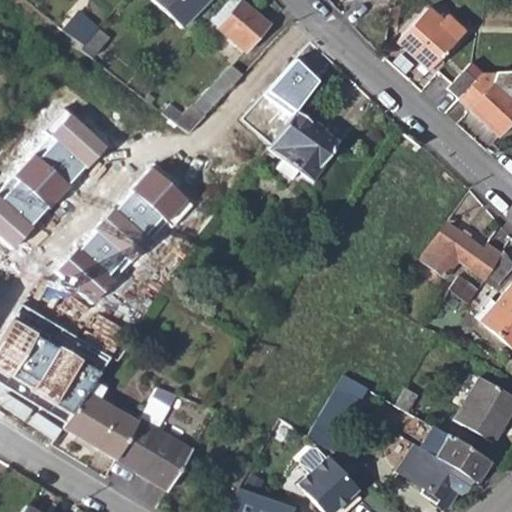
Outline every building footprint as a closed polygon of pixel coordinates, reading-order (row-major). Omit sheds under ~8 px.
[(211,0),(152,0),(151,1),(182,31),(211,0)] [(266,26),(236,0),(229,0),(209,24),(243,53),(266,26)] [(456,0),(458,9),(483,6),(480,0),(456,0)] [(394,42),(426,72),(461,34),(443,18),(438,22),(424,9),(394,42)] [(78,13),(62,30),(83,47),(97,31),(78,13)] [(114,35),(103,25),(97,31),(83,47),(95,55),(114,35)] [(446,90),(457,101),(479,77),(479,73),(471,64),(446,90)] [(184,114),(176,108),(168,117),(176,125),(187,135),(203,117),(240,76),(228,66),(184,114)] [(511,71),(479,73),(479,77),(457,101),(479,121),(489,129),(497,137),(511,121),(511,71)] [(241,121),(269,147),(294,112),(264,94),(241,121)] [(171,104),(163,113),(168,117),(176,108),(171,104)] [(112,151),(61,108),(0,182),(0,241),(10,251),(112,151)] [(335,142),(294,112),(269,147),(266,150),(279,160),(295,172),(308,181),(335,142)] [(475,125),(483,134),(489,129),(479,121),(475,125)] [(272,169),(288,181),(295,172),(279,160),(272,169)] [(197,201),(158,169),(57,267),(93,304),(197,201)] [(458,260),(485,280),(486,278),(501,254),(489,245),(484,251),(449,224),(421,261),(444,279),(458,260)] [(511,265),(503,252),(501,254),(486,278),(498,286),(511,265)] [(459,275),(450,289),(468,305),(477,291),(463,278),(459,275)] [(183,286),(173,279),(167,288),(177,294),(183,286)] [(511,348),(511,281),(479,322),(511,348)] [(108,352),(24,308),(0,341),(0,402),(56,436),(108,352)] [(348,425),(366,391),(340,376),(306,436),(330,453),(348,425)] [(511,412),(511,396),(480,378),(455,421),(494,444),(511,412)] [(156,389),(150,399),(167,410),(175,395),(156,389)] [(97,453),(113,462),(134,426),(124,421),(92,402),(86,399),(78,410),(70,423),(64,433),(97,453)] [(150,399),(137,420),(154,430),(167,410),(150,399)] [(134,426),(113,462),(165,493),(189,452),(154,430),(137,420),(134,426)] [(475,486),(488,465),(444,435),(434,428),(402,477),(426,493),(422,497),(441,510),(450,506),(458,496),(464,494),(471,483),(475,486)] [(357,493),(351,489),(324,459),(297,485),(321,511),(349,511),(362,500),(357,493)] [(233,511),(248,511),(257,496),(242,491),(233,511)] [(292,511),(293,508),(257,496),(248,511),(292,511)]
